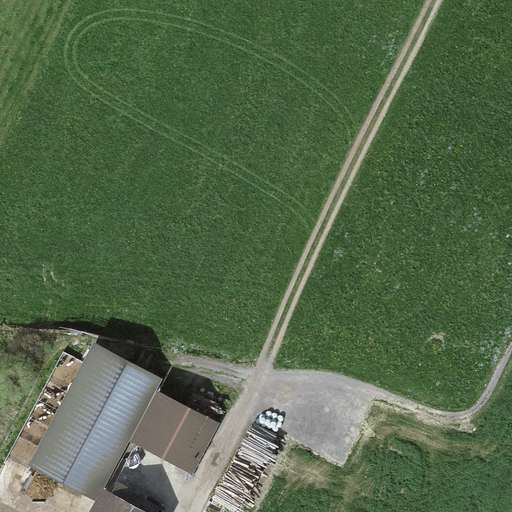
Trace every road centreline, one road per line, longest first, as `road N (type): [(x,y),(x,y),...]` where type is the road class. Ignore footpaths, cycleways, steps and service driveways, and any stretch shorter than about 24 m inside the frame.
road 1 (track): [(21,511),(16,463),(75,348),(98,345),(258,382),(347,385),(449,419),(467,417),(482,403),(511,345)]
road 2 (track): [(189,511),(258,382),(434,0)]
